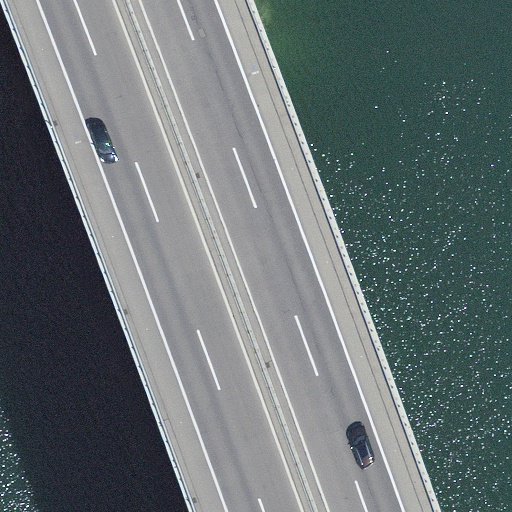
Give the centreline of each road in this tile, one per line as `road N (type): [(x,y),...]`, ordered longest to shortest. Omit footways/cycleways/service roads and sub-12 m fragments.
road 1 (motorway): [(79,0),(267,511)]
road 2 (motorway): [(365,511),(178,0)]
